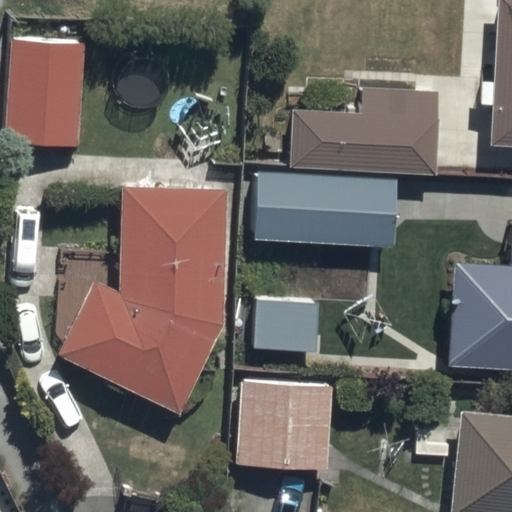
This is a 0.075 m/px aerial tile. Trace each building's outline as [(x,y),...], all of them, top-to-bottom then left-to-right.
[(511,3),(501,1),(490,151),(511,151),(511,3)] [(79,34),(5,30),(0,122),(0,136),(73,140),(79,34)] [(283,103),(282,161),(430,167),(434,85),(354,81),(353,105),(283,103)] [(397,181),(254,174),(251,241),(394,247),(397,181)] [(222,327),(226,192),(107,189),(105,282),(64,359),(174,418),(222,327)] [(511,267),(451,267),(446,371),(511,372),(511,267)] [(311,345),(311,294),(247,294),(247,345),(311,345)] [(230,373),(229,456),(322,458),(325,376),(230,373)] [(511,511),(511,419),(463,415),(445,511),(511,511)]
